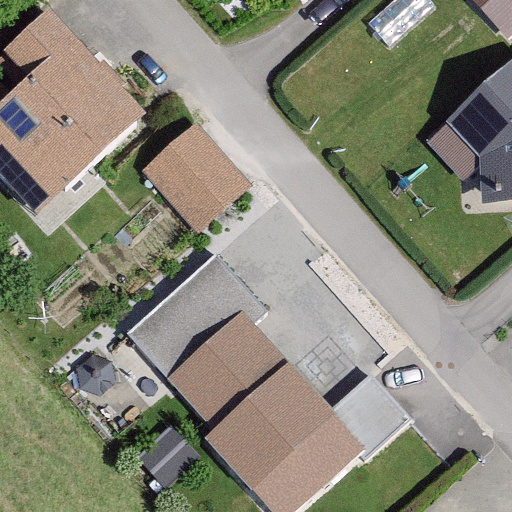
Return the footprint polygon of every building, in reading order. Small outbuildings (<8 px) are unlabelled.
[(511,0),(483,0),(511,30),(511,0)] [(84,51),(49,13),(0,58),(0,69),(20,91),(0,109),(0,148),(21,171),(15,177),(55,219),(145,135),(75,60),(84,51)] [(511,75),(447,134),(482,173),(483,213),(511,213),(511,75)] [(215,116),(151,155),(196,229),(260,191),(215,116)] [(328,428),(241,331),(168,396),(215,449),(206,457),(255,511),(307,511),(356,469),(362,476),(408,435),(369,392),(328,428)]
